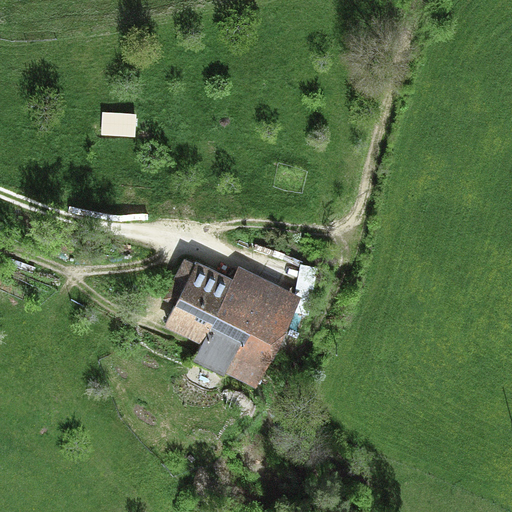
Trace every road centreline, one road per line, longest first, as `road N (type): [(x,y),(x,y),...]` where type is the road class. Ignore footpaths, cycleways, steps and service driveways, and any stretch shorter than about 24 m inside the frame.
road 1 (track): [(0,194),(68,220),(178,231),(235,224),(329,231),(359,209)]
road 2 (track): [(359,209),(332,300),(296,371),(292,426),(324,511)]
road 3 (track): [(420,0),(359,209)]
road 4 (track): [(178,231),(142,266),(79,269),(0,248)]
road 5 (track): [(64,265),(105,306),(189,341)]
